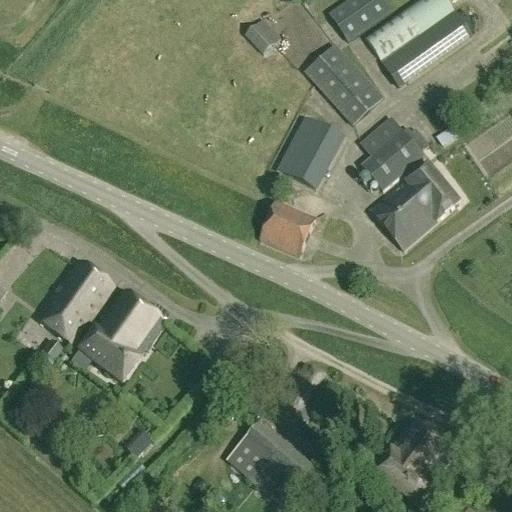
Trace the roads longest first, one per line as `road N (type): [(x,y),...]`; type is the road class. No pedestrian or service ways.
road 1 (residential): [(110,202),(275,330),(404,343)]
road 2 (tertiary): [(277,273),(110,202)]
road 3 (tertiary): [(404,343),(277,273)]
road 4 (residential): [(401,285),(511,208)]
road 5 (residential): [(277,273),(401,285)]
road 6 (tertiary): [(110,202),(0,148)]
